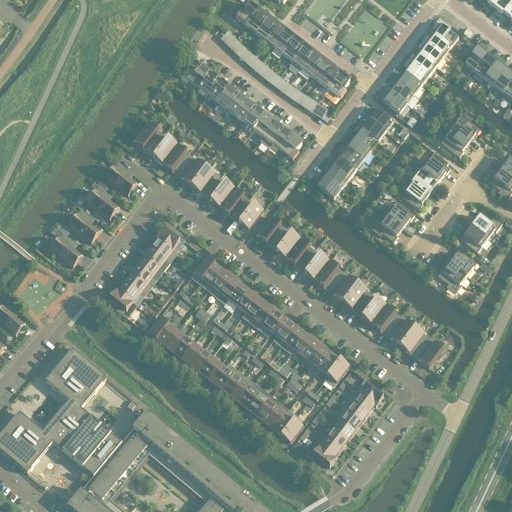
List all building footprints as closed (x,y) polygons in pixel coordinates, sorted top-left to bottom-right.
[(483,0),(488,4),(487,5),(494,11),(502,0),(483,0)] [(511,0),(502,0),(494,11),(502,16),(503,15),(507,19),(511,12),(511,0)] [(247,30),(259,14),(249,7),(244,14),(236,8),(229,17),(229,20),(235,24),(237,22),(247,30)] [(256,37),(268,21),(259,14),(247,30),(256,37)] [(265,44),(277,28),(268,21),(256,37),(265,44)] [(433,37),(451,51),(458,41),(448,33),(450,31),(439,22),(434,29),(437,32),(433,37)] [(274,51),(286,35),(277,28),(265,44),(274,51)] [(468,39),(472,34),(467,31),(463,36),(468,39)] [(283,58),(295,42),(286,35),(274,51),(283,58)] [(451,51),(433,37),(429,42),(426,40),(422,44),(443,60),(451,51)] [(227,47),(231,50),(236,44),(232,41),(227,47)] [(292,65),(304,49),(295,42),(283,58),(292,65)] [(240,47),(236,44),(231,50),(235,53),(240,47)] [(436,70),(443,60),(422,44),(419,48),(422,51),(418,56),(436,70)] [(465,67),(475,74),(489,57),(484,53),(486,49),(481,46),(465,67)] [(301,71),(301,72),(313,56),(304,49),(292,65),(290,68),(298,75),(301,71)] [(313,56),(301,72),(310,79),(322,63),(313,56)] [(436,70),(418,56),(414,61),(411,59),(408,63),(429,79),(436,70)] [(248,66),(253,59),(249,57),(244,63),(248,66)] [(485,82),(501,61),(496,57),(494,61),(489,57),(475,74),(485,82)] [(253,59),(248,66),(252,69),(256,62),(253,59)] [(485,82),(494,89),(508,71),(503,67),(505,64),(501,61),(485,82)] [(331,70),(322,63),(310,79),(319,86),(331,70)] [(404,75),(421,89),(429,79),(408,63),(404,67),(408,70),(404,75)] [(195,92),(197,94),(215,71),(212,68),(208,74),(202,69),(196,76),(194,74),(193,75),(187,71),(181,80),(181,82),(187,86),(189,84),(197,90),(195,92)] [(328,92),(340,77),(331,70),(319,86),(328,92)] [(204,98),(207,100),(224,78),(221,75),(217,81),(211,76),(215,71),(197,94),(199,91),(206,96),(204,98)] [(265,81),(270,74),(267,71),(262,78),(265,81)] [(504,96),(511,85),(511,74),(508,71),(494,89),(504,96)] [(270,74),(265,81),(269,84),(274,77),(270,74)] [(421,89),(404,75),(400,80),(396,78),(393,82),(414,98),(421,89)] [(340,77),(328,92),(340,102),(347,93),(344,92),(350,85),(340,77)] [(209,102),(211,100),(217,105),(229,90),(223,86),(228,80),(224,78),(207,100),(209,102)] [(389,94),(407,108),(414,98),(393,82),(390,86),(393,89),(389,94)] [(284,95),(288,88),(285,85),(280,92),(284,95)] [(288,88),(284,95),(287,98),(292,91),(288,88)] [(239,89),(235,95),(229,90),(217,105),(224,110),(223,112),(225,114),(242,92),(239,89)] [(246,94),(242,92),(225,114),(228,116),(229,114),(236,119),(247,104),(241,100),(246,94)] [(407,108),(389,94),(385,99),(382,97),(378,101),(399,118),(407,108)] [(302,108),(307,101),(303,99),(299,105),(302,108)] [(311,104),(307,101),(302,108),(306,111),(311,104)] [(253,109),(247,104),(236,119),(242,124),(241,126),(243,128),(261,106),(257,103),(253,109)] [(265,118),(260,114),(264,108),(261,106),(243,128),(242,129),(251,136),(253,133),(254,133),(265,118)] [(393,126),(376,112),(372,109),(368,114),(372,117),(368,122),(385,136),(393,126)] [(318,117),(322,120),(327,114),(323,111),(318,117)] [(452,133),(469,146),(475,139),(476,139),(480,133),(469,125),(472,122),(463,115),(456,124),(458,125),(452,133)] [(165,123),(170,127),(175,121),(170,117),(165,123)] [(271,123),(265,118),(254,133),(260,138),(259,140),(261,142),(279,120),(275,117),(271,123)] [(283,132),(278,128),(282,122),(279,120),(261,142),(260,144),(269,151),(272,147),(283,132)] [(385,136),(368,122),(364,127),(360,125),(357,129),(378,145),(385,136)] [(139,139),(134,145),(149,156),(162,139),(157,135),(160,131),(150,124),(147,128),(143,134),(141,133),(137,138),(139,139)] [(353,141),(371,155),(378,145),(357,129),(354,133),(357,136),(353,141)] [(289,137),(283,132),(272,147),(278,152),(276,155),(279,157),(297,134),(294,131),(289,137)] [(463,154),(469,146),(452,133),(441,146),(459,160),(464,154),(463,154)] [(300,136),(297,134),(279,157),(281,159),(283,156),(293,163),(299,155),(297,153),(302,146),(296,142),(300,136)] [(162,139),(149,156),(163,167),(164,166),(176,150),(162,139)] [(371,155),(353,141),(349,146),(346,144),(342,148),(363,164),(371,155)] [(363,164),(342,148),(339,152),(342,155),(338,160),(356,174),(363,164)] [(176,150),(164,166),(178,177),(192,160),(177,149),(176,150)] [(432,158),(422,172),(439,185),(445,177),(446,178),(450,172),(446,169),(448,166),(434,155),(432,158)] [(500,172),(511,180),(511,159),(510,158),(506,164),(500,172)] [(192,160),(178,177),(192,188),(205,172),(206,171),(192,160)] [(328,167),(349,183),(356,174),(338,160),(334,165),(331,163),(328,167)] [(136,188),(126,180),(130,175),(118,167),(106,183),(114,188),(113,190),(120,196),(121,194),(128,199),(136,188)] [(341,193),(349,183),(328,167),(324,171),(328,174),(324,179),(341,193)] [(192,188),(192,189),(206,200),(219,183),(205,172),(192,188)] [(422,172),(411,185),(428,199),(439,185),(422,172)] [(511,193),(511,180),(500,172),(495,180),(494,179),(489,185),(500,193),(498,196),(507,203),(511,196),(511,193),(511,194),(511,193)] [(334,203),(341,193),(324,179),(320,184),(316,181),(311,189),(322,197),(324,195),(334,203)] [(219,183),(206,200),(220,211),(221,210),(234,194),(219,183)] [(98,187),(105,193),(108,190),(100,184),(100,185),(98,187)] [(411,185),(401,199),(419,213),(423,207),(423,206),(428,199),(411,185)] [(118,212),(108,204),(111,199),(100,190),(88,206),(96,212),(94,214),(101,219),(103,218),(109,223),(118,212)] [(234,194),(221,210),(236,221),(249,204),(234,193),(234,194)] [(249,204),(236,221),(250,232),(263,215),(249,204)] [(386,218),(403,231),(409,224),(410,224),(415,218),(397,204),(386,218)] [(100,235),(90,228),(93,223),(82,214),(70,230),(77,236),(76,238),(83,243),(84,242),(91,247),(100,235)] [(477,221),(471,229),(488,242),(494,234),(496,235),(502,227),(493,220),(491,223),(480,214),(476,220),(477,221)] [(403,231),(386,218),(380,226),(378,225),(372,233),(381,240),(383,237),(394,245),(398,239),(397,239),(403,231)] [(258,238),(272,249),(286,232),(272,221),(258,238)] [(488,242),(471,229),(465,236),(464,236),(459,242),(478,256),(488,242)] [(272,249),(287,261),(301,243),(286,232),(272,249)] [(163,233),(156,242),(157,243),(158,243),(175,256),(176,256),(179,251),(184,244),(185,244),(175,237),(175,238),(173,240),(165,234),(163,233)] [(81,259),(71,251),(75,247),(64,238),(51,254),(59,260),(58,261),(65,267),(66,265),(73,270),(81,259)] [(157,243),(151,252),(166,263),(170,266),(177,256),(176,256),(175,256),(158,243),(157,243)] [(314,255),(300,244),(301,243),(287,261),(286,262),(300,273),(314,255)] [(151,252),(144,260),(154,267),(159,271),(163,274),(170,266),(166,263),(151,252)] [(449,267),(466,280),(477,266),(459,252),(454,258),(455,259),(449,267)] [(315,284),(316,282),(328,266),(314,255),(300,273),(315,284)] [(144,260),(138,269),(153,280),(157,283),(163,274),(159,271),(154,267),(144,260)] [(214,268),(214,269),(215,268),(206,260),(191,280),(200,287),(214,268)] [(316,282),(330,293),(343,276),(330,265),(329,266),(328,266),(316,282)] [(466,280),(449,267),(443,274),(442,273),(438,279),(448,288),(446,291),(455,297),(462,289),(460,288),(466,280)] [(223,275),(214,269),(214,268),(200,287),(208,294),(223,275)] [(138,269),(131,277),(150,292),(157,283),(153,280),(138,269)] [(220,296),(231,281),(223,275),(208,294),(217,301),(220,297),(220,296)] [(330,293),(344,304),(358,287),(343,276),(330,293)] [(131,277),(125,286),(139,297),(139,298),(143,301),(150,292),(131,277)] [(240,288),(239,288),(231,281),(220,296),(220,297),(228,303),(240,288)] [(133,306),(133,305),(139,298),(139,297),(125,286),(118,294),(133,306)] [(237,309),(249,294),(240,287),(239,288),(240,288),(228,303),(237,309)] [(371,299),(357,288),(358,287),(344,304),(343,306),(358,316),(371,299)] [(133,306),(118,294),(117,293),(110,303),(120,310),(117,313),(117,312),(116,313),(127,321),(137,308),(133,305),(133,306)] [(257,302),(258,300),(249,294),(237,309),(245,316),(246,316),(257,301),(257,302)] [(372,327),(373,326),(385,310),(371,299),(358,316),(372,327)] [(265,308),(257,302),(257,301),(246,316),(245,316),(242,320),(252,327),(255,323),(254,323),(265,308)] [(24,328),(15,320),(18,315),(7,306),(0,315),(0,326),(2,328),(1,329),(8,335),(9,334),(15,339),(24,328)] [(274,314),(265,308),(254,323),(255,323),(262,329),(263,329),(274,314)] [(373,326),(387,337),(400,320),(387,309),(386,310),(385,310),(373,326)] [(259,333),(269,340),(284,320),(275,313),(274,314),(263,329),(262,329),(259,333)] [(203,329),(208,322),(203,319),(200,322),(198,325),(203,329)] [(414,332),(415,331),(400,320),(387,337),(401,348),(414,332)] [(158,343),(157,342),(169,327),(160,321),(147,337),(157,344),(158,343)] [(297,332),(298,331),(288,324),(273,343),(282,350),(297,332)] [(166,349),(177,334),(169,327),(157,342),(158,343),(166,349)] [(305,338),(297,332),(282,350),(291,357),(294,353),(305,338)] [(400,349),(415,360),(428,343),(414,332),(401,348),(400,349)] [(174,356),(186,341),(177,334),(166,349),(174,356)] [(314,345),(315,344),(306,337),(305,338),(294,353),(302,360),(314,345)] [(183,362),(194,347),(186,341),(174,356),(183,362)] [(442,358),(441,356),(443,354),(428,343),(415,360),(429,372),(430,371),(434,366),(437,361),(439,362),(442,358)] [(322,351),(314,345),(302,360),(311,366),(322,351)] [(192,369),(203,354),(194,347),(183,362),(182,363),(191,370),(192,369)] [(320,373),(319,373),(331,358),(322,351),(311,366),(307,370),(317,377),(320,373)] [(121,446),(81,413),(107,382),(72,353),(46,385),(69,405),(43,436),(19,416),(0,439),(0,454),(27,477),(53,446),(70,460),(67,464),(73,469),(76,466),(93,480),(121,446)] [(211,360),(203,354),(192,369),(200,375),(211,360)] [(339,364),(331,358),(319,373),(320,373),(328,379),(339,364)] [(199,376),(208,383),(220,367),(211,360),(200,375),(199,376)] [(325,383),(334,390),(349,370),(340,363),(339,364),(328,379),(325,383)] [(434,366),(430,371),(434,374),(434,375),(438,369),(434,366)] [(228,367),(213,387),(222,394),(223,393),(223,392),(237,374),(228,367)] [(237,374),(223,392),(223,393),(231,399),(246,380),(237,374)] [(246,380),(231,399),(239,405),(240,406),(251,391),(255,387),(246,380)] [(376,392),(376,391),(365,383),(356,395),(375,409),(374,410),(375,411),(383,401),(373,394),(375,391),(376,392)] [(239,405),(239,406),(239,407),(247,413),(260,397),(251,391),(240,406),(239,405)] [(260,397),(247,413),(256,420),(257,419),(268,404),(272,399),(263,393),(260,397)] [(368,418),(374,410),(375,409),(356,395),(349,404),(368,418)] [(268,404),(257,419),(265,425),(277,411),(280,407),(281,406),(272,399),(268,404)] [(127,409),(131,413),(136,406),(132,403),(127,409)] [(361,427),(368,418),(349,404),(343,412),(361,427)] [(277,411),(265,425),(274,432),(285,417),(288,413),(280,407),(277,411)] [(355,435),(361,427),(343,412),(336,421),(340,424),(343,426),(355,435)] [(285,417),(274,432),(282,438),(283,439),(294,424),(297,420),(288,413),(285,417)] [(67,511),(69,511),(262,511),(147,416),(121,446),(93,480),(67,511)] [(282,438),(281,439),(282,440),(291,446),(303,431),(294,424),(283,439),(282,438)] [(355,435),(343,426),(340,424),(333,432),(334,433),(348,444),(355,435)] [(348,444),(334,433),(333,432),(327,440),(327,441),(342,452),(348,444)] [(342,452),(327,441),(327,440),(323,437),(316,446),(335,461),(335,460),(342,452)] [(337,461),(335,460),(335,461),(316,446),(307,459),(318,467),(318,466),(320,463),(329,471),(337,461)]
